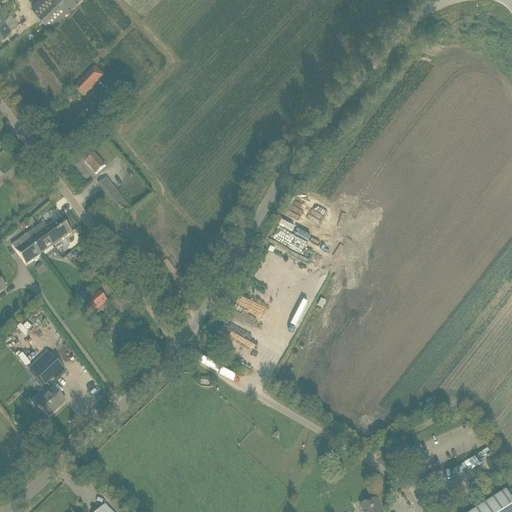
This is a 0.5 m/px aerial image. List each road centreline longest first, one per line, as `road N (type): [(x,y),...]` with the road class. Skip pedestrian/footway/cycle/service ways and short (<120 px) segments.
road 1 (unclassified): [(181,348),(321,119),(408,22),(445,0)]
road 2 (unclassified): [(181,348),(0,100)]
road 3 (unclassified): [(405,492),(181,348)]
road 4 (unclassified): [(8,511),(181,348)]
road 5 (track): [(511,466),(483,411),(462,402),(362,458)]
